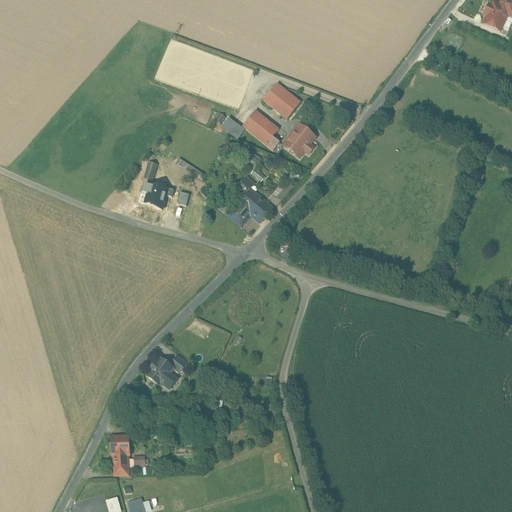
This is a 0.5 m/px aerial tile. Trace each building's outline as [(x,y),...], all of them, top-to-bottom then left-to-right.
[(511,0),(502,0),(501,3),(503,4),(511,8),(511,0)] [(502,7),(494,3),(492,7),(490,6),(485,16),(487,17),(484,25),(501,33),(508,17),(511,18),(511,8),(503,4),(502,7)] [(301,103),(277,85),(264,102),(287,121),(301,103)] [(279,131),(256,112),(243,127),(274,152),(280,144),(273,138),(279,131)] [(219,115),(217,122),(222,124),(225,117),(219,115)] [(335,128),(320,117),(314,126),(329,137),(335,128)] [(226,118),(219,128),(237,140),(244,129),(226,118)] [(316,139),(301,127),(285,148),(283,146),(282,146),(300,160),(305,153),(309,156),(315,149),(311,146),(316,139)] [(149,164),(145,179),(152,181),(157,166),(149,164)] [(254,186),(247,179),(236,192),(242,198),(237,204),(249,215),(260,225),(273,211),(250,190),(254,186)] [(169,191),(151,186),(146,204),(154,206),(153,208),(163,210),(166,196),(167,197),(169,191)] [(179,192),(176,203),(185,205),(187,195),(179,192)] [(249,215),(237,204),(227,215),(241,228),(246,222),(245,221),(249,215)] [(294,240),(287,238),(284,246),(291,249),(294,240)] [(184,369),(170,358),(165,363),(174,370),(173,370),(179,375),(184,369)] [(165,363),(161,360),(157,366),(156,365),(151,370),(152,371),(148,377),(160,387),(173,370),(174,370),(165,363)] [(128,439),(112,440),(113,452),(111,453),(111,455),(114,455),(115,470),(127,470),(127,464),(123,464),(122,452),(129,452),(128,439)] [(127,470),(115,470),(116,479),(128,478),(127,470)] [(156,498),(143,502),(145,511),(154,511),(160,511),(156,498)]
